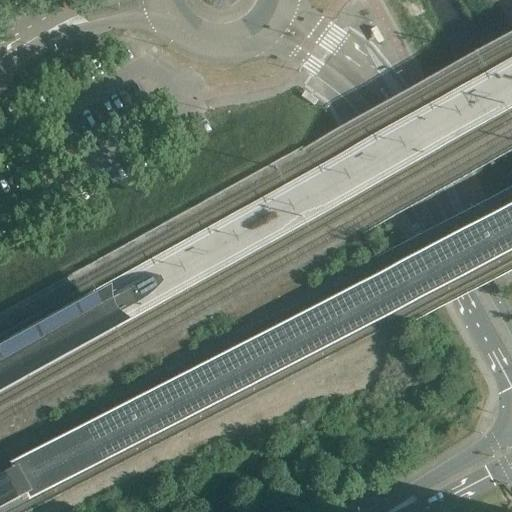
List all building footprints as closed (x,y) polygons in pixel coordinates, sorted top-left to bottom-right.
[(376,27),(370,30),(378,45),(383,42),(376,27)] [(305,92),(302,97),(315,106),(318,101),(305,92)] [(0,511),(6,511),(10,510),(378,322),(511,250),(511,211),(373,281),(0,472),(0,511)] [(129,286),(111,296),(100,302),(102,305),(100,306),(97,314),(105,316),(107,315),(109,319),(119,312),(138,302),(144,299),(149,295),(154,291),(158,286),(162,281),(161,279),(160,277),(160,276),(153,277),(147,279),(141,281),(135,283),(129,286)] [(0,391),(129,320),(119,312),(113,305),(112,301),(111,296),(109,283),(0,343),(0,391)]
